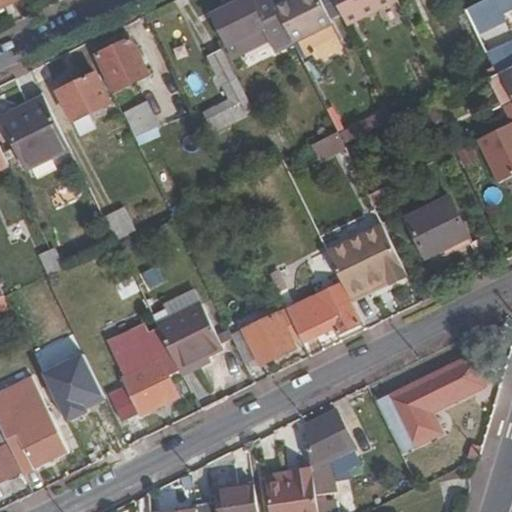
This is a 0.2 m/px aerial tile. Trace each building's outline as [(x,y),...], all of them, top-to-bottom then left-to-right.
[(243,0),(211,15),(226,46),(263,28),(282,19),(275,6),(272,0),(243,0)] [(286,0),(275,6),(282,19),(294,43),(336,22),(325,0),(286,0)] [(336,0),(348,24),(399,0),(398,0),(336,0)] [(501,72),(511,66),(511,33),(499,7),(511,0),(483,0),(465,9),(497,74),(501,72)] [(282,19),(263,28),(275,53),(294,44),(294,43),(282,19)] [(131,38),(98,54),(117,91),(150,75),(131,38)] [(209,56),(230,99),(205,112),(214,131),(246,115),(245,109),(251,106),(222,49),(209,56)] [(511,94),(511,66),(501,72),(511,94)] [(97,126),(91,113),(112,103),(97,72),(59,91),(80,134),(97,126)] [(29,170),(71,149),(46,97),(3,118),(29,170)] [(159,122),(148,99),(126,110),(132,122),(131,122),(136,133),(159,122)] [(511,126),(479,142),(500,186),(511,180),(511,126)] [(338,133),(313,145),(320,161),(346,148),(338,133)] [(0,168),(10,164),(0,142),(0,168)] [(368,193),(375,207),(383,203),(376,189),(368,193)] [(449,194),(406,216),(427,257),(470,236),(449,194)] [(130,208),(109,214),(116,239),(137,233),(130,208)] [(383,222),(327,250),(346,288),(349,295),(387,276),(389,281),(407,272),(383,222)] [(36,256),(45,276),(50,274),(62,268),(57,256),(52,248),(36,256)] [(163,266),(146,272),(152,290),(169,284),(163,266)] [(279,273),(272,276),(280,292),(287,289),(279,273)] [(294,296),(299,307),(322,295),(325,294),(320,283),(294,296)] [(302,337),(304,342),(335,327),(339,334),(360,323),(350,302),(353,301),(349,295),(346,288),(324,299),(322,295),(299,307),(289,311),(302,337)] [(0,312),(12,306),(6,295),(0,298),(0,312)] [(233,336),(247,365),(260,358),(264,364),(297,348),(294,341),(302,337),(289,311),(288,309),(233,336)] [(177,364),(183,375),(227,353),(205,311),(174,326),(169,318),(157,324),(167,343),(171,350),(177,364)] [(166,369),(177,364),(171,350),(155,358),(157,364),(126,379),(134,395),(129,398),(127,394),(115,400),(124,419),(141,410),(143,415),(179,396),(166,369)] [(83,355),(44,374),(67,422),(87,413),(85,409),(104,400),(83,355)] [(456,401),(442,372),(392,396),(415,444),(445,430),(436,411),(456,401)] [(337,410),(307,426),(313,467),(320,511),(335,511),(330,470),(324,471),(323,463),(356,447),(337,410)] [(24,472),(25,473),(70,453),(52,417),(8,438),(9,442),(24,472)] [(0,483),(24,472),(9,442),(0,446),(0,483)] [(272,511),(320,511),(313,467),(295,469),(296,475),(268,479),(272,511)] [(296,475),(295,469),(267,473),(268,479),(296,475)] [(219,511),(260,511),(256,484),(217,490),(219,511)]
